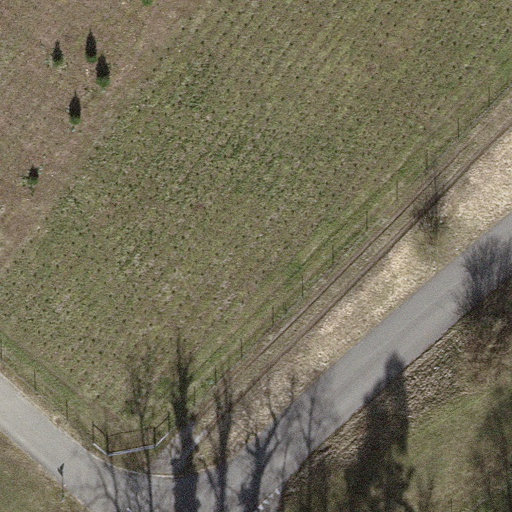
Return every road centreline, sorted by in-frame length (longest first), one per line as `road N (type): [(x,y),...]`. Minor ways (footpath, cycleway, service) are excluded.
road 1 (track): [(130,509),(511,111)]
road 2 (tertiary): [(221,511),(511,248)]
road 3 (track): [(133,511),(0,398)]
